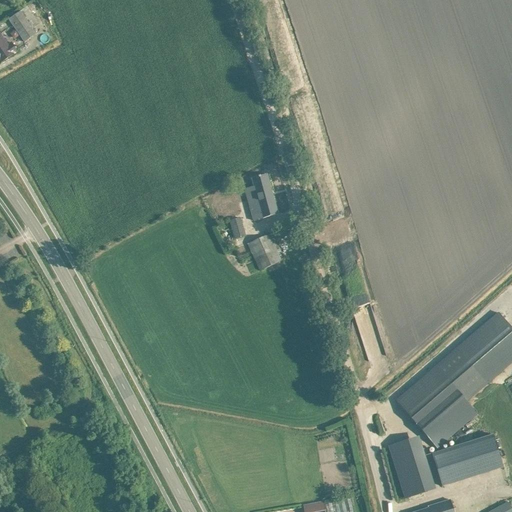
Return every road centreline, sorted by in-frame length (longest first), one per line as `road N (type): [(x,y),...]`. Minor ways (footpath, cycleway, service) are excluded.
road 1 (track): [(359,410),(233,0)]
road 2 (secondary): [(190,511),(47,246),(0,177)]
